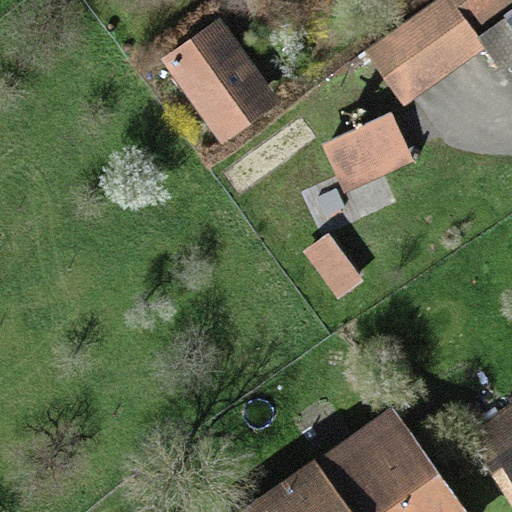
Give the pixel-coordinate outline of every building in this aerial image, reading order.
[(511,0),(437,0),(434,2),(465,48),(511,17),(511,0)] [(511,17),(465,48),(499,101),(511,92),(511,17)] [(271,118),(213,38),(164,73),(222,153),(271,118)] [(511,421),(475,448),(511,499),(511,421)] [(444,511),(386,430),(270,511),(444,511)]
